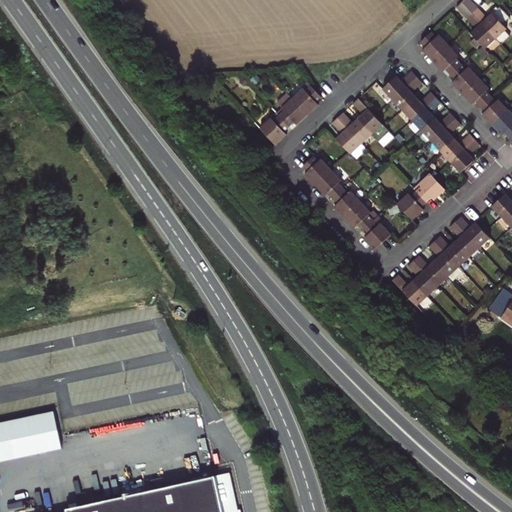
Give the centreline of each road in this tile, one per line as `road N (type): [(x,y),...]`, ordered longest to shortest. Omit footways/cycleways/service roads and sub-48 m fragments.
road 1 (trunk): [(10,0),(247,346),(283,416),(314,509)]
road 2 (residential): [(459,200),(382,270),(276,157),(399,40)]
road 3 (trunk): [(306,332),(186,190),(46,0)]
road 4 (primary): [(509,511),(306,332)]
road 5 (primary): [(490,511),(371,407),(306,332)]
road 6 (residential): [(508,155),(399,40)]
